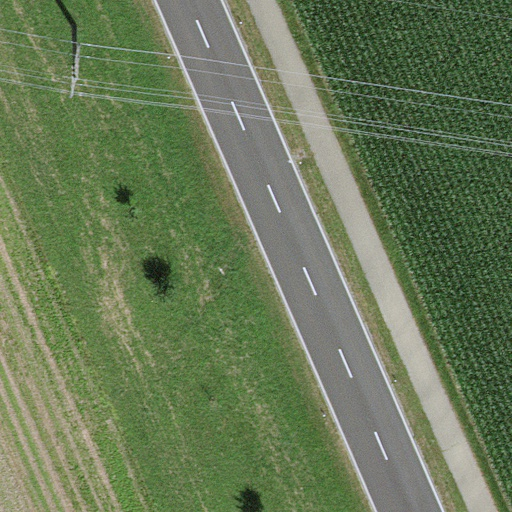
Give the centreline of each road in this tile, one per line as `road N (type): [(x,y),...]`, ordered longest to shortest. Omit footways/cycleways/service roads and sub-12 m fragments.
road 1 (track): [(486,511),(264,0)]
road 2 (tertiary): [(193,0),(413,511)]
